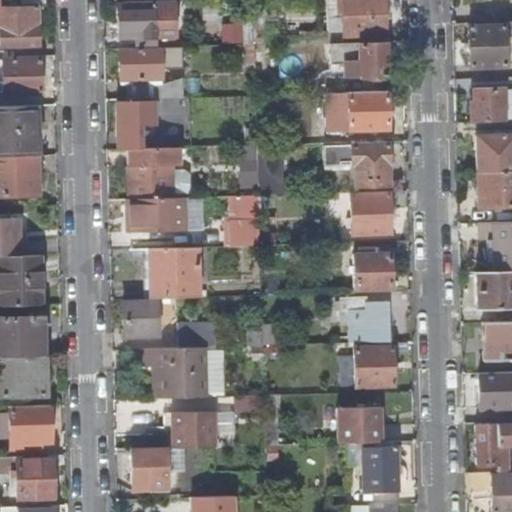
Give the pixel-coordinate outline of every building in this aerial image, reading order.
[(384,34),(383,0),(341,0),(342,36),(384,34)] [(136,38),(136,48),(156,47),(156,36),(175,35),(173,1),(116,3),(117,38),(136,38)] [(34,7),(0,8),(0,40),(1,47),(36,46),(34,7)] [(511,21),(468,22),(469,68),(507,68),(507,30),(511,29),(511,21)] [(240,43),(239,23),(219,24),(220,44),(240,43)] [(312,34),(312,43),(336,42),(336,34),(312,34)] [(385,76),(384,41),(357,42),(357,60),(342,60),(342,78),(385,76)] [(253,65),(253,45),(243,45),(243,64),(253,65)] [(180,68),(179,47),(156,47),(136,48),(118,48),(120,81),(126,81),(126,98),(181,96),(181,76),(161,81),(161,67),(180,68)] [(0,93),(38,94),(37,58),(0,59),(0,93)] [(471,123),(505,123),(504,88),(470,89),(471,123)] [(387,129),(385,91),(325,92),(327,131),(387,129)] [(153,125),(153,100),(115,101),(116,140),(139,140),(139,126),(153,125)] [(0,158),(36,157),(36,108),(0,109),(0,158)] [(477,172),(511,171),(511,134),(476,136),(477,172)] [(273,194),(272,144),(255,145),(256,195),(273,194)] [(386,144),(347,145),(347,166),(351,166),(351,187),(386,186),(386,144)] [(338,145),(319,146),(319,167),(339,167),(338,145)] [(170,197),(169,147),(126,148),(127,198),(170,197)] [(0,197),(37,197),(36,157),(0,158),(0,197)] [(511,206),(511,171),(477,172),(477,208),(511,206)] [(388,195),(349,195),(350,234),(388,234),(388,195)] [(175,197),(170,197),(127,198),(128,233),(165,232),(164,207),(175,206),(175,197)] [(182,232),(181,197),(175,197),(175,206),(164,207),(165,232),(182,232)] [(0,257),(23,257),(23,240),(17,241),(17,220),(0,220),(0,257)] [(231,246),(257,245),(257,220),(231,221),(231,246)] [(198,296),(197,247),(146,248),(146,297),(198,296)] [(354,290),(390,290),(389,254),(372,254),(371,249),(359,249),(358,255),(353,255),(354,290)] [(0,306),(40,306),(39,256),(23,257),(0,257),(0,306)] [(511,271),(473,272),(475,308),(511,307),(511,271)] [(352,342),(383,341),(382,302),(352,303),(351,296),(337,296),(337,312),(352,311),(352,342)] [(153,299),(121,299),(122,335),(154,334),(153,299)] [(0,357),(40,357),(39,318),(0,319),(0,357)] [(511,321),(479,322),(480,360),(511,359),(511,321)] [(175,347),(199,346),(212,346),(212,322),(174,322),(175,347)] [(274,323),(259,323),(260,330),(260,344),(274,344),(274,323)] [(260,344),(260,330),(250,331),(249,345),(260,344)] [(159,398),(201,397),(199,346),(175,347),(149,347),(150,366),(158,366),(159,398)] [(391,386),(389,348),(351,348),(352,387),(391,386)] [(0,397),(42,396),(40,357),(0,357),(0,397)] [(511,388),(511,389),(510,372),(476,372),(477,408),(511,407),(511,388)] [(48,449),(47,406),(7,407),(8,449),(48,449)] [(358,441),(378,441),(377,406),(334,407),(334,442),(347,442),(358,441)] [(159,448),(164,448),(209,447),(208,411),(165,412),(166,427),(159,427),(159,448)] [(229,434),(226,411),(210,413),(212,435),(229,434)] [(511,421),(472,423),(473,464),(504,463),(503,445),(511,444),(511,421)] [(282,427),(262,428),(263,444),(282,443),(282,427)] [(358,446),(358,441),(347,442),(347,461),(355,461),(356,466),(359,467),(360,492),(393,492),(392,446),(358,446)] [(159,448),(129,449),(129,484),(142,484),(142,488),(165,488),(164,448),(159,448)] [(63,455),(0,456),(0,472),(8,472),(8,485),(15,485),(15,499),(21,499),(21,504),(32,503),(32,499),(49,499),(49,492),(55,492),(55,484),(48,484),(48,461),(63,461),(63,455)] [(511,511),(511,471),(465,473),(465,490),(488,490),(487,511),(511,511)] [(231,511),(231,495),(190,497),(189,511),(231,511)] [(393,511),(393,503),(366,504),(366,511),(393,511)]
